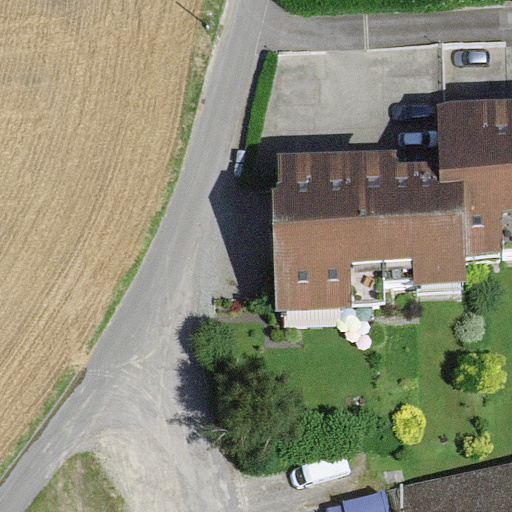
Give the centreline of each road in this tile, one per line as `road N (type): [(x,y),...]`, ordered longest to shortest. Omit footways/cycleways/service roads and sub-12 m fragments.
road 1 (residential): [(13,511),(168,263),(204,172),(249,0)]
road 2 (unknown): [(111,362),(180,434),(219,511)]
